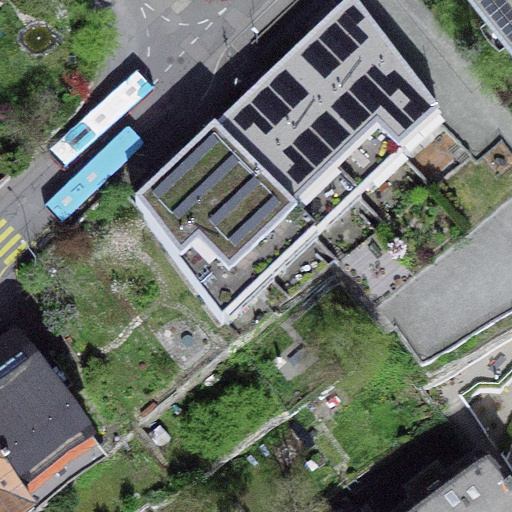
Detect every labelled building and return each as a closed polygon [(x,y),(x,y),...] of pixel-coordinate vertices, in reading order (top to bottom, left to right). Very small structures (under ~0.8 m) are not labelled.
[(511,0),(480,0),(511,37),(511,0)] [(437,117),(351,3),(135,209),(220,324),(437,117)] [(0,348),(0,470),(19,496),(91,443),(14,338),(0,348)] [(511,511),(511,504),(481,464),(445,491),(412,447),(346,492),(345,490),(342,492),(356,511),(511,511)] [(19,496),(0,470),(0,511),(10,511),(24,503),(19,496)] [(356,511),(342,492),(316,511),(356,511)]
